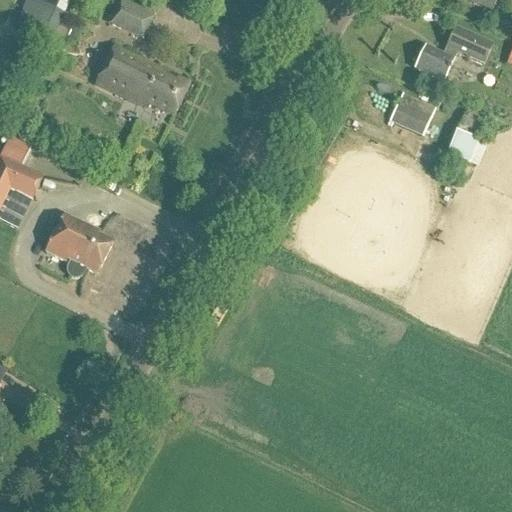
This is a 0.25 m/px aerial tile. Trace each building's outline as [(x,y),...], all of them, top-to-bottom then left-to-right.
[(119,0),(106,25),(141,43),(154,18),(119,0)] [(467,0),(495,12),(500,0),(467,0)] [(44,8),(30,40),(47,47),(61,15),(44,8)] [(425,50),(416,70),(445,84),(455,63),(453,62),(456,56),(481,67),(491,46),(453,29),(440,57),(425,50)] [(140,110),(141,106),(171,120),(186,87),(110,50),(92,87),(140,110)] [(400,96),(387,125),(421,141),(434,112),(400,96)] [(462,131),(479,139),(487,122),(470,114),(462,131)] [(447,158),(478,171),(488,146),(457,134),(447,158)] [(31,151),(9,140),(0,157),(0,211),(9,194),(31,205),(42,183),(20,172),(31,151)] [(70,281),(73,282),(76,281),(79,280),(81,277),(83,272),(95,278),(111,246),(96,238),(97,236),(62,218),(44,256),(64,266),(65,263),(68,265),(66,270),(65,273),(65,276),(67,279),(70,281)] [(165,301),(174,284),(166,280),(157,296),(165,301)] [(209,332),(219,336),(240,288),(231,284),(209,332)]
